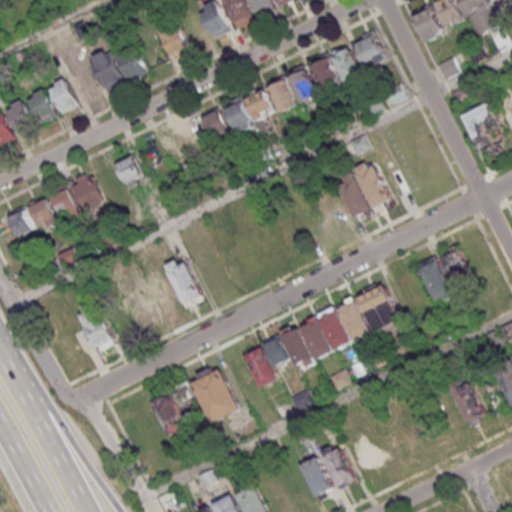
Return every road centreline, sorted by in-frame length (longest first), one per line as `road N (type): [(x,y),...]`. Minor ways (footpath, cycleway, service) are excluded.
road 1 (residential): [(511,183),(86,396)]
road 2 (residential): [(364,0),(0,183)]
road 3 (residential): [(511,253),(385,0)]
road 4 (motorway): [(115,511),(0,342)]
road 5 (motorway): [(81,511),(0,356)]
road 6 (residential): [(86,396),(60,391),(0,276)]
road 7 (residential): [(511,446),(378,511)]
road 8 (residential): [(153,511),(86,396)]
